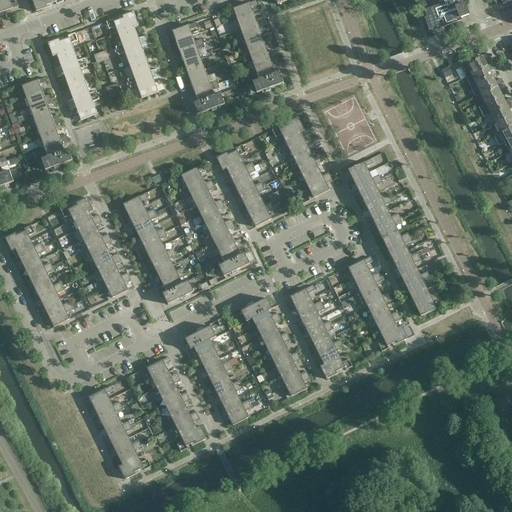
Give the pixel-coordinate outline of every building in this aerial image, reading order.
[(13,9),(19,6),(17,2),(11,4),(9,0),(2,0),(0,1),(0,13),(13,9)] [(64,2),(63,0),(32,0),(37,12),(52,6),(51,4),(56,2),(57,5),(64,2)] [(463,6),(460,0),(441,0),(443,4),(424,11),(427,18),(425,18),(429,30),(443,25),(444,27),(462,21),(461,18),(469,16),(465,5),(463,6)] [(254,14),(252,8),(258,5),(256,1),(250,3),(233,9),(237,20),(254,14)] [(139,26),(134,12),(118,18),(119,21),(115,22),(114,20),(107,22),(110,31),(116,28),(118,34),(135,27),(139,26)] [(241,30),(264,22),(262,17),(256,20),(254,14),(237,20),(241,30)] [(208,29),(215,27),(211,17),(205,19),(208,29)] [(261,34),(259,28),(265,26),(264,22),(241,30),(244,40),(261,34)] [(94,27),(97,35),(107,31),(104,23),(94,27)] [(193,36),(191,30),(197,28),(196,23),(189,25),(172,31),(176,42),(193,36)] [(147,41),(145,37),(139,39),(135,27),(118,34),(122,45),(116,48),(117,52),(147,41)] [(74,50),(72,44),(78,42),(75,34),(68,36),(69,39),(65,40),(64,38),(48,44),(53,57),(57,56),(74,50)] [(248,50),(271,42),(270,38),(264,40),(261,34),(244,40),(248,50)] [(180,52),(203,44),(202,40),(195,42),(193,36),(176,42),(180,52)] [(147,60),(142,47),(148,45),(147,41),(117,52),(119,56),(125,54),(130,66),(147,60)] [(269,54),(267,48),(273,46),(271,42),(248,50),(252,60),(269,54)] [(200,56),(198,50),(205,48),(203,44),(180,52),(183,62),(200,56)] [(86,63),(85,59),(78,61),(74,50),(57,56),(61,67),(55,70),(57,74),(86,63)] [(256,71),(279,62),(277,58),(271,60),(269,54),(252,60),(256,71)] [(187,73),(211,64),(209,60),(202,62),(200,56),(183,62),(187,73)] [(472,75),(494,64),(492,60),(488,61),(489,63),(488,64),(487,65),(483,57),(467,65),(472,75)] [(159,74),(157,69),(151,72),(147,60),(130,66),(134,78),(128,80),(129,84),(159,74)] [(276,74),(274,69),(280,66),(279,62),(256,71),(259,80),(276,74)] [(86,82),(81,70),(88,67),(86,63),(57,74),(58,78),(64,76),(69,88),(86,82)] [(207,77),(205,71),(212,68),(211,64),(187,73),(190,83),(207,77)] [(493,77),(489,69),(490,68),(492,69),(493,70),(496,68),(494,64),(472,75),(476,85),(493,77)] [(276,74),(259,80),(253,82),(257,94),(262,92),(263,94),(269,92),(271,91),(270,89),(284,84),(280,73),(276,74)] [(159,93),(154,80),(160,78),(159,74),(129,84),(131,89),(137,86),(142,99),(159,93)] [(194,93),(218,84),(216,80),(210,83),(207,77),(190,83),(194,93)] [(481,94),(504,83),(502,79),(498,81),(499,82),(498,84),(496,85),(493,77),(476,85),(481,94)] [(43,91),(41,85),(47,83),(45,78),(39,80),(22,86),(26,97),(43,91)] [(98,96),(97,92),(90,94),(86,82),(69,88),(73,100),(67,102),(69,107),(98,96)] [(502,96),(498,88),(500,88),(502,88),(502,89),(506,88),(504,83),(481,94),(486,104),(502,96)] [(215,97),(213,91),(219,89),(218,84),(194,93),(198,103),(215,97)] [(30,107),(53,99),(51,95),(45,97),(43,91),(26,97),(30,107)] [(225,105),(221,94),(215,97),(198,103),(194,104),(198,115),(212,110),(213,112),(219,110),(218,108),(225,105)] [(98,115),(93,102),(100,100),(98,96),(69,107),(70,111),(76,108),(81,121),(98,115)] [(491,114),(511,103),(511,100),(511,98),(508,100),(508,101),(508,103),(506,104),(502,96),(486,104),(491,114)] [(50,111),(48,105),(54,103),(53,99),(30,107),(33,117),(50,111)] [(511,116),(508,108),(509,107),(511,108),(511,109),(511,108),(511,103),(491,114),(496,124),(511,116)] [(37,128),(60,119),(59,115),(52,117),(50,111),(33,117),(37,128)] [(501,133),(511,127),(511,115),(511,116),(496,124),(501,133)] [(305,131),(298,118),(283,125),(285,127),(280,130),(279,127),(272,131),(276,139),(282,136),(285,141),(301,133),(305,131)] [(58,131),(55,125),(62,123),(60,119),(37,128),(41,138),(58,131)] [(511,139),(511,127),(501,133),(505,143),(511,139)] [(44,148),(67,139),(66,135),(60,137),(58,131),(41,138),(44,148)] [(289,150),(311,139),(309,135),(304,138),(301,133),(285,141),(289,150)] [(65,151),(63,146),(69,143),(67,139),(44,148),(48,157),(65,151)] [(310,151),(307,146),(313,143),(311,139),(289,150),(294,159),(310,151)] [(243,162),(240,156),(246,153),(243,146),(236,149),(237,151),(233,153),(232,151),(217,159),(223,171),(226,170),(243,162)] [(73,161),(69,150),(65,151),(48,157),(42,160),(46,171),(51,169),(52,171),(58,169),(60,168),(59,166),(73,161)] [(299,169),(321,158),(319,154),(313,157),(310,151),(294,159),(299,169)] [(320,171),(317,165),(323,162),(321,158),(299,169),(304,179),(320,171)] [(370,173),(367,167),(373,164),(371,159),(348,171),(354,181),(370,173)] [(0,175),(3,174),(1,168),(8,166),(7,162),(0,163),(0,175)] [(231,179),(254,168),(252,164),(245,167),(243,162),(226,170),(231,179)] [(203,178),(200,172),(206,170),(203,165),(198,168),(181,176),(186,186),(203,178)] [(252,181),(249,175),(256,172),(254,168),(231,179),(236,189),(252,181)] [(3,174),(0,175),(0,187),(1,187),(2,190),(10,187),(9,184),(14,182),(10,171),(3,174)] [(309,189),(331,178),(329,174),(323,177),(320,171),(304,179),(309,189)] [(358,191),(381,180),(379,176),(373,179),(370,173),(354,181),(358,191)] [(162,181),(159,175),(153,179),(155,185),(162,181)] [(191,196),(213,185),(211,181),(205,184),(203,178),(186,186),(191,196)] [(330,191),(327,184),(333,181),(331,178),(309,189),(312,196),(309,198),(310,200),(314,198),(314,199),(330,191)] [(379,192),(376,187),(383,184),(381,180),(358,191),(363,200),(379,192)] [(241,199),(263,187),(262,183),(255,187),(252,181),(236,189),(241,199)] [(271,193),(281,188),(278,181),(268,186),(271,193)] [(212,198),(209,192),(215,189),(213,185),(191,196),(196,206),(212,198)] [(262,200),(259,194),(265,191),(263,187),(241,199),(246,208),(262,200)] [(368,210),(391,199),(389,195),(382,198),(379,192),(363,200),(368,210)] [(144,207),(142,201),(148,198),(146,194),(140,197),(139,197),(123,205),(128,215),(144,207)] [(94,211),(87,198),(72,206),(73,208),(69,210),(68,208),(61,211),(65,219),(71,216),(74,221),(90,213),(94,211)] [(201,215),(223,204),(221,200),(215,203),(212,198),(196,206),(201,215)] [(389,212),(386,206),(392,203),(391,199),(368,210),(373,220),(389,212)] [(251,218),(273,207),(271,203),(265,206),(262,200),(246,208),(251,218)] [(222,217),(219,211),(225,208),(223,204),(201,215),(206,225),(222,217)] [(133,225),(156,214),(154,210),(147,213),(144,207),(128,215),(133,225)] [(272,220),(269,214),(275,210),(273,207),(251,218),(256,228),(272,220)] [(378,229),(400,218),(398,214),(392,218),(389,212),(373,220),(378,229)] [(78,230),(100,219),(98,215),(92,218),(90,213),(74,221),(78,230)] [(154,227),(151,221),(158,218),(156,214),(133,225),(138,234),(154,227)] [(211,235),(233,224),(231,220),(225,223),(222,217),(206,225),(211,235)] [(399,231),(396,225),(402,222),(400,218),(378,229),(382,239),(399,231)] [(99,232),(96,226),(102,223),(100,219),(78,230),(83,240),(99,232)] [(232,237),(229,231),(235,228),(233,224),(211,235),(216,245),(232,237)] [(31,242),(29,236),(35,233),(31,226),(25,229),(26,232),(22,234),(20,231),(6,239),(12,252),(15,250),(31,242)] [(143,244),(165,233),(163,229),(157,232),(154,227),(138,234),(143,244)] [(387,249),(410,238),(408,234),(401,237),(399,231),(382,239),(387,249)] [(88,250),(110,239),(108,235),(102,238),(99,232),(83,240),(88,250)] [(164,246),(161,240),(167,237),(165,233),(143,244),(147,254),(164,246)] [(220,254),(242,243),(240,239),(235,242),(232,237),(216,245),(220,254)] [(408,251),(405,245),(412,242),(410,238),(387,249),(392,259),(408,251)] [(109,251),(106,245),(112,242),(110,239),(88,250),(93,259),(109,251)] [(20,260),(43,248),(41,244),(34,248),(31,242),(15,250),(20,260)] [(241,255),(238,250),(244,247),(242,243),(220,254),(225,264),(241,255)] [(152,264),(175,253),(173,249),(166,252),(164,246),(147,254),(152,264)] [(41,261),(38,255),(45,252),(43,248),(20,260),(25,269),(41,261)] [(98,269),(120,258),(118,254),(112,257),(109,251),(93,259),(98,269)] [(397,268),(419,257),(417,253),(411,256),(408,251),(392,259),(397,268)] [(173,265),(170,260),(177,256),(175,253),(152,264),(157,273),(173,265)] [(237,271),(250,264),(245,254),(241,255),(225,264),(219,266),(224,277),(229,275),(230,277),(238,273),(237,271)] [(418,270),(415,264),(421,261),(419,257),(397,268),(402,278),(418,270)] [(119,271),(116,265),(122,262),(120,258),(98,269),(103,279),(119,271)] [(370,271),(367,265),(373,262),(370,258),(365,261),(364,260),(348,268),(353,279),(370,271)] [(30,279),(52,268),(50,264),(44,267),(41,261),(25,269),(30,279)] [(162,283),(184,272),(182,268),(176,271),(173,265),(157,273),(162,283)] [(51,280),(48,275),(54,272),(52,268),(30,279),(35,289),(51,280)] [(406,288),(429,276),(427,272),(421,276),(418,270),(402,278),(406,288)] [(107,289),(129,278),(127,274),(121,277),(119,271),(103,279),(107,289)] [(358,288),(380,277),(378,273),(372,276),(370,271),(353,279),(358,288)] [(183,285),(180,279),(186,276),(184,272),(162,283),(166,293),(183,285)] [(427,289),(425,284),(431,280),(429,276),(406,288),(411,297),(427,289)] [(379,290),(376,284),(382,281),(380,277),(358,288),(363,298),(379,290)] [(129,291),(125,284),(131,282),(129,278),(107,289),(111,296),(107,298),(109,300),(112,298),(112,299),(129,291)] [(218,283),(216,278),(209,281),(211,286),(218,283)] [(40,298),(62,287),(60,283),(54,286),(51,280),(35,289),(40,298)] [(189,295),(193,292),(194,292),(189,282),(183,285),(166,293),(163,294),(168,305),(182,298),(183,301),(190,297),(189,295)] [(209,287),(207,283),(200,286),(202,291),(209,287)] [(311,299),(308,294),(315,290),(313,286),(306,289),(290,297),(295,307),(311,299)] [(60,300),(58,294),(64,291),(62,287),(40,298),(44,308),(60,300)] [(416,307),(439,296),(437,292),(430,295),(427,289),(411,297),(416,307)] [(368,308),(390,297),(388,293),(382,296),(379,290),(363,298),(368,308)] [(437,309),(434,303),(441,300),(439,296),(416,307),(421,317),(437,309)] [(389,309),(386,304),(392,301),(390,297),(368,308),(373,317),(389,309)] [(269,311),(273,310),(267,299),(254,305),(253,303),(245,307),(246,309),(241,312),(247,322),(253,319),(269,311)] [(300,317),(322,306),(321,302),(314,305),(311,299),(295,307),(300,317)] [(49,317),(72,306),(70,302),(63,305),(60,300),(44,308),(49,317)] [(70,320),(67,313),(74,310),(72,306),(49,317),(54,328),(70,320)] [(321,319),(318,313),(324,310),(322,306),(300,317),(305,327),(321,319)] [(377,327),(399,316),(398,312),(392,315),(389,309),(373,317),(377,327)] [(257,329),(279,318),(277,314),(271,317),(269,311),(253,319),(257,329)] [(236,318),(233,313),(226,316),(229,321),(236,318)] [(398,328),(396,323),(401,320),(399,316),(377,327),(382,336),(398,328)] [(227,322),(224,317),(218,321),(220,326),(227,322)] [(278,330),(275,325),(281,322),(279,318),(257,329),(262,338),(278,330)] [(310,336),(332,325),(330,321),(324,324),(321,319),(305,327),(310,336)] [(330,338),(328,332),(334,329),(332,325),(310,336),(314,346),(330,338)] [(398,328),(382,336),(376,339),(382,352),(389,349),(388,346),(395,343),(403,339),(404,341),(393,346),(408,339),(402,326),(398,328)] [(191,350),(194,349),(210,340),(217,337),(211,327),(206,329),(205,327),(198,331),(199,333),(186,339),(191,350)] [(267,348),(289,337),(287,333),(281,336),(278,330),(262,338),(267,348)] [(288,350),(285,344),(291,341),(289,337),(267,348),(272,358),(288,350)] [(319,356),(342,345),(340,341),(333,344),(330,338),(314,346),(319,356)] [(199,358),(221,347),(219,343),(213,346),(210,340),(194,349),(199,358)] [(340,357),(337,352),(344,348),(342,345),(319,356),(324,365),(340,357)] [(220,360),(217,354),(223,351),(221,347),(199,358),(204,368),(220,360)] [(277,368),(299,357),(297,353),(291,356),(288,350),(272,358),(277,368)] [(298,369),(295,364),(301,361),(299,357),(277,368),(282,377),(298,369)] [(330,375),(345,368),(346,370),(353,367),(349,360),(343,363),(340,357),(324,365),(320,367),(327,380),(331,377),(330,375)] [(168,371),(165,365),(171,362),(169,358),(163,361),(147,369),(152,379),(168,371)] [(209,377),(231,366),(229,362),(223,365),(220,360),(204,368),(209,377)] [(230,379),(227,373),(233,370),(231,366),(209,377),(214,387),(230,379)] [(286,387),(308,376),(306,372),(300,375),(298,369),(282,377),(286,387)] [(157,389),(179,378),(177,374),(171,377),(168,371),(152,379),(157,389)] [(307,389),(304,383),(310,380),(308,376),(286,387),(290,395),(286,396),(287,399),(291,397),(307,389)] [(178,390),(175,384),(181,381),(179,378),(157,389),(162,398),(178,390)] [(218,397),(241,385),(239,381),(233,385),(230,379),(214,387),(218,397)] [(239,398),(237,393),(243,389),(241,385),(218,397),(223,406),(239,398)] [(110,400),(107,394),(114,391),(112,387),(105,390),(89,398),(94,408),(110,400)] [(167,408),(189,397),(187,393),(181,396),(178,390),(162,398),(167,408)] [(188,409),(185,404),(191,401),(189,397),(167,408),(171,417),(188,409)] [(228,416),(251,405),(249,401),(242,404),(239,398),(223,406),(228,416)] [(99,417),(121,406),(119,402),(113,406),(110,400),(94,408),(99,417)] [(249,418),(246,412),(253,409),(251,405),(228,416),(233,426),(249,418)] [(120,419),(117,413),(123,410),(121,406),(99,417),(104,427),(120,419)] [(176,427),(198,416),(196,412),(190,415),(188,409),(171,417),(176,427)] [(197,428),(194,423),(200,420),(198,416),(176,427),(181,436),(197,428)] [(108,437),(131,426),(129,422),(123,425),(120,419),(104,427),(108,437)] [(129,438),(127,433),(133,430),(131,426),(108,437),(113,446),(129,438)] [(202,442),(207,439),(201,426),(197,428),(181,436),(184,442),(178,445),(181,452),(188,449),(187,447),(191,444),(201,439),(202,442)] [(118,456),(141,445),(139,441),(132,444),(129,438),(113,446),(118,456)] [(139,457),(136,452),(142,449),(141,445),(118,456),(123,465),(139,457)] [(129,475),(143,468),(145,470),(151,467),(148,460),(142,464),(139,457),(123,465),(119,467),(125,480),(130,478),(129,475)]
